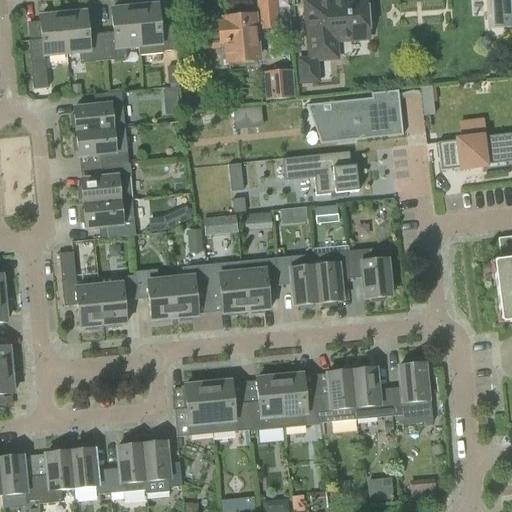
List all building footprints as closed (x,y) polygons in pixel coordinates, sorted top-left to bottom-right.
[(279,31),(276,0),(255,0),(257,32),(279,31)] [(509,0),(495,0),(497,25),(511,24),(509,0)] [(346,1),(305,4),(310,58),(297,59),(299,86),(320,84),(318,61),(336,59),(335,42),(368,40),(365,3),(346,4),(346,1)] [(162,54),(162,53),(175,52),(173,28),(160,29),(158,8),(134,10),(138,48),(138,57),(162,54)] [(113,34),(100,35),(103,63),(127,60),(125,49),(138,48),(134,10),(111,12),(113,34)] [(86,15),(63,17),(66,55),(79,53),(80,65),(103,63),(100,35),(88,36),(86,15)] [(66,55),(63,17),(39,19),(41,41),(28,42),(33,91),(47,90),(44,57),(66,55)] [(221,44),(226,44),(228,63),(257,61),(256,49),(257,49),(256,41),(255,41),(253,18),(225,21),(225,26),(219,27),(221,44)] [(186,83),(185,66),(171,67),(173,84),(186,83)] [(292,71),(263,74),(265,102),(294,99),(292,71)] [(440,114),(438,87),(426,88),(427,115),(440,114)] [(168,89),(168,115),(182,114),(182,88),(168,89)] [(349,102),(340,103),(340,104),(334,104),(335,113),(330,114),(317,115),(320,141),(319,141),(320,146),(353,142),(353,136),(382,133),(381,120),(400,118),(397,92),(371,95),(371,100),(372,103),(350,105),(349,102)] [(73,111),(75,135),(124,130),(121,94),(93,97),(94,109),(73,111)] [(238,111),(240,129),(268,125),(266,108),(238,111)] [(99,156),(100,168),(128,166),(124,130),(75,135),(77,158),(99,156)] [(511,134),(436,144),(439,172),(482,166),(482,170),(505,167),(504,163),(511,162),(511,134)] [(341,154),(282,161),(284,183),(314,179),(315,197),(330,196),(330,201),(346,199),(346,194),(358,193),(355,167),(348,168),(343,169),(341,154)] [(232,190),(248,189),(247,164),(231,165),(232,190)] [(80,183),(82,206),(119,203),(119,202),(131,201),(129,179),(125,179),(124,166),(128,166),(100,168),(101,181),(80,183)] [(243,199),(231,200),(233,215),(245,214),(243,199)] [(119,203),(82,206),(84,230),(106,228),(107,240),(135,237),(132,214),(121,215),(119,203)] [(341,206),(318,208),(318,219),(341,218),(341,206)] [(309,207),(284,210),(286,226),(311,223),(309,207)] [(246,215),(247,229),(277,229),(277,214),(246,215)] [(179,216),(156,217),(156,230),(180,228),(179,216)] [(204,230),(192,231),(193,246),(205,245),(204,230)] [(511,238),(497,240),(502,275),(494,276),(499,313),(507,312),(508,324),(511,323),(511,238)] [(102,326),(98,289),(76,291),(73,265),(82,264),(82,249),(72,249),(72,254),(58,255),(63,308),(76,307),(78,329),(84,328),(84,332),(98,331),(98,327),(102,326)] [(365,301),(370,301),(371,304),(384,303),(384,299),(389,299),(385,261),(372,262),(371,251),(348,253),(350,281),(363,279),(365,301)] [(350,281),(348,253),(312,257),(313,268),(317,306),(322,305),(322,309),(335,307),(335,304),(340,304),(338,282),(350,281)] [(313,268),(312,257),(276,260),(279,288),(291,286),(293,308),(299,308),(299,311),(313,310),(312,306),(317,306),(313,268)] [(279,288),(276,260),(253,262),(254,274),(241,275),(245,313),(250,312),(250,316),(264,314),(264,311),(268,310),(266,289),(279,288)] [(241,317),(241,313),(245,313),(241,275),(229,276),(228,265),(204,267),(207,294),(220,293),(222,315),(227,314),(228,318),(241,317)] [(207,294),(204,267),(181,269),(182,281),(170,282),(173,320),(179,319),(179,322),(192,321),(191,318),(197,317),(195,296),(207,294)] [(169,323),(169,320),(173,320),(170,282),(157,283),(156,272),(133,274),(133,277),(135,301),(148,300),(150,322),(155,321),(156,325),(169,323)] [(121,328),(120,325),(125,324),(123,303),(135,301),(133,277),(120,279),(121,287),(98,289),(102,326),(107,326),(108,330),(121,328)] [(0,373),(9,372),(7,349),(0,349),(0,373)] [(401,390),(389,391),(391,419),(401,418),(402,427),(428,424),(423,366),(399,368),(401,390)] [(374,371),(350,373),(355,422),(391,419),(389,391),(376,392),(374,371)] [(9,372),(0,373),(0,396),(11,396),(9,372)] [(329,397),(317,398),(320,426),(355,422),(350,373),(327,375),(329,397)] [(302,378),(279,380),(284,429),(320,426),(317,398),(304,399),(302,378)] [(257,404),(245,405),(248,433),(284,429),(279,380),(255,382),(257,404)] [(230,385),(207,387),(212,436),(248,433),(245,405),(233,406),(230,385)] [(212,436),(207,387),(184,389),(186,411),(173,412),(176,439),(199,438),(212,436)] [(163,444),(140,446),(144,492),(145,492),(145,497),(168,495),(167,490),(181,488),(179,464),(165,466),(163,444)] [(119,470),(106,472),(109,495),(144,492),(140,446),(117,449),(119,470)] [(92,451),(68,453),(72,491),(95,489),(96,497),(109,495),(106,472),(94,473),(92,451)] [(47,477),(35,478),(37,506),(60,504),(59,492),(72,491),(68,453),(45,456),(47,477)] [(20,458),(0,459),(0,494),(0,498),(23,496),(24,504),(37,502),(37,506),(35,478),(22,480),(20,458)] [(371,498),(397,496),(396,479),(370,480),(371,498)]
